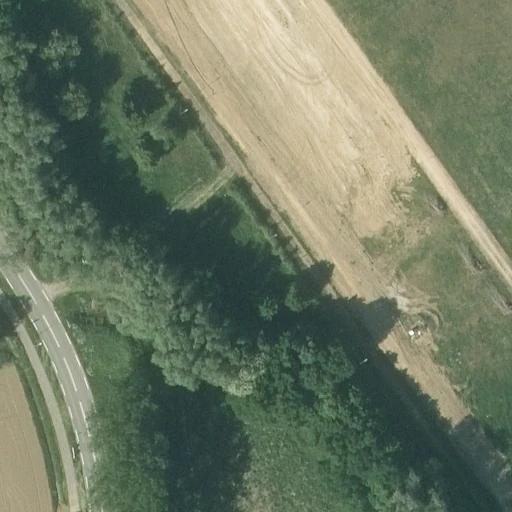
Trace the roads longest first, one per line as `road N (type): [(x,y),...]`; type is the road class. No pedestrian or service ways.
road 1 (track): [(315,0),(511,274)]
road 2 (secondary): [(102,511),(82,407),(0,244)]
